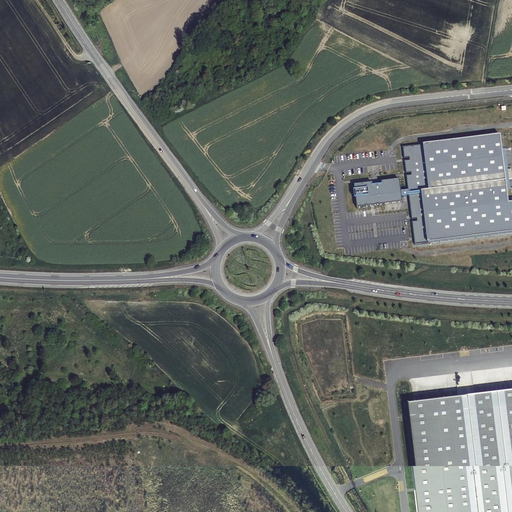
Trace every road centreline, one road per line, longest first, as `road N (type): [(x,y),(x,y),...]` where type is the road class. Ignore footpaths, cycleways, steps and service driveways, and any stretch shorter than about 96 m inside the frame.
road 1 (unclassified): [(511,90),(407,101),(360,115),(330,137),(292,196)]
road 2 (tertiary): [(58,0),(193,193)]
road 3 (tertiary): [(272,353),(320,469),(348,511)]
road 4 (primary): [(352,286),(511,303)]
road 5 (primary): [(0,278),(135,280)]
